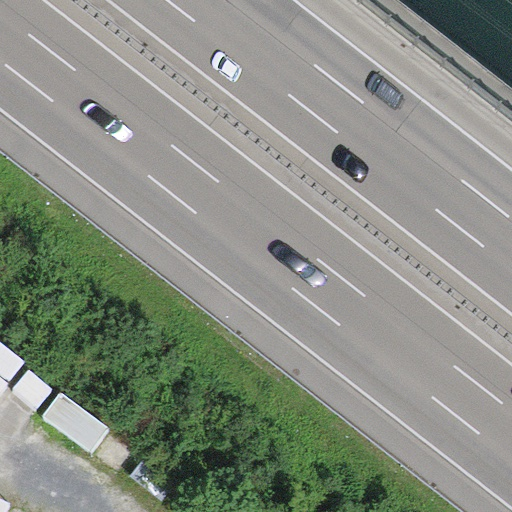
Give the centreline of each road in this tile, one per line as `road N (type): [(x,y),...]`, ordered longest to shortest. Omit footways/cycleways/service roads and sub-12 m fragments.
road 1 (motorway): [(0,36),(511,435)]
road 2 (motorway): [(511,241),(202,0)]
road 3 (track): [(381,0),(511,102)]
